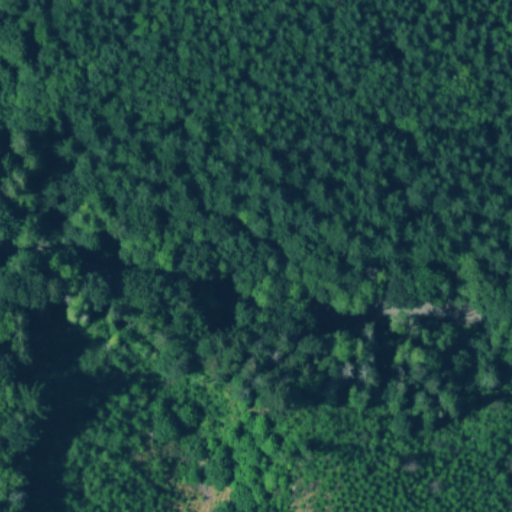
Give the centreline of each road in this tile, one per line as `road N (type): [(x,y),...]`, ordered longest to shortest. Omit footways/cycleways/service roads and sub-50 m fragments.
road 1 (residential): [(0,283),(91,316),(232,341),(404,329),(511,305)]
road 2 (residential): [(175,331),(21,511)]
